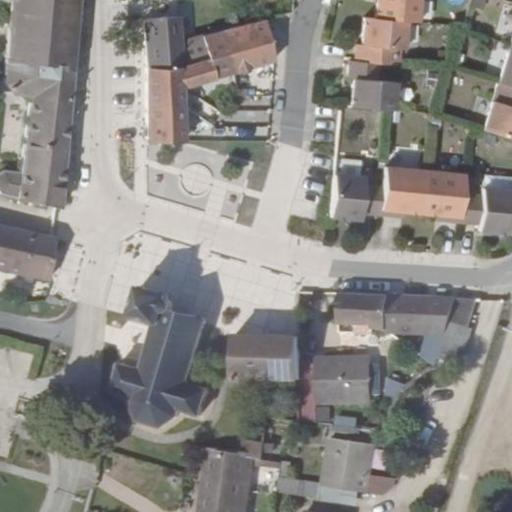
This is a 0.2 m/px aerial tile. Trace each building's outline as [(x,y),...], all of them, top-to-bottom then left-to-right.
[(7,0),(6,11),(52,20),(73,23),(75,0),(7,0)] [(141,14),(142,62),(177,62),(178,37),(176,0),(124,0),(125,15),(141,14)] [(373,0),(372,12),(406,15),(415,16),(416,0),(373,0)] [(0,187),(56,201),(73,23),(52,20),(6,11),(1,77),(11,88),(28,89),(19,166),(0,164),(0,187)] [(355,38),(353,56),(378,59),(403,60),(406,15),(372,12),(362,12),(359,39),(355,38)] [(273,60),(262,17),(224,26),(221,26),(228,54),(231,70),(273,60)] [(177,62),(179,83),(188,80),(231,70),(228,54),(221,26),(178,37),(177,62)] [(511,81),(511,40),(508,39),(497,77),(511,81)] [(349,100),(391,104),(393,77),(377,75),(378,59),(353,56),(347,55),(346,71),(351,72),(349,100)] [(142,62),(142,98),(179,99),(179,83),(177,62),(142,62)] [(482,125),(511,134),(511,88),(508,100),(491,95),(482,125)] [(142,98),(143,134),(180,135),(179,99),(142,98)] [(405,206),(419,207),(423,163),(382,160),(381,178),(378,210),(394,211),(394,205),(405,206)] [(443,215),(459,216),(462,183),(463,167),(423,163),(419,207),(433,208),(443,208),(443,215)] [(482,179),(511,181),(511,174),(511,166),(482,165),(482,179)] [(359,208),(378,210),(381,178),(362,177),(362,170),(332,167),(328,210),(358,213),(359,208)] [(476,223),(507,225),(511,181),(482,179),(481,179),(481,185),(462,183),(459,216),(477,217),(476,223)] [(0,267),(48,278),(53,234),(0,222),(0,267)] [(141,280),(140,281),(131,310),(154,318),(155,320),(141,365),(119,358),(112,385),(133,392),(129,405),(134,415),(153,423),(160,424),(163,424),(174,417),(178,404),(200,411),(207,383),(186,375),(204,312),(171,303),(171,297),(167,294),(168,290),(141,280)] [(338,289),(337,320),(370,322),(370,325),(382,325),(382,328),(387,328),(387,291),(338,289)] [(426,355),(437,362),(443,339),(449,317),(456,293),(387,291),(387,328),(434,331),(426,355)] [(464,321),(476,294),(456,293),(449,317),(464,321)] [(468,323),(464,321),(449,317),(443,339),(462,344),(468,323)] [(299,354),(298,332),(233,329),(232,372),(300,376),(299,354)] [(368,352),(299,354),(300,376),(300,382),(314,382),(315,394),(368,394),(368,352)] [(399,401),(401,378),(386,377),(385,400),(399,401)] [(276,487),(321,494),(323,482),(381,491),(388,481),(391,474),(365,471),(368,442),(327,435),(321,482),(277,475),(276,487)] [(240,447),(250,448),(260,449),(261,438),(241,436),(240,447)] [(206,444),(197,511),(242,511),(250,448),(240,447),(206,444)]
